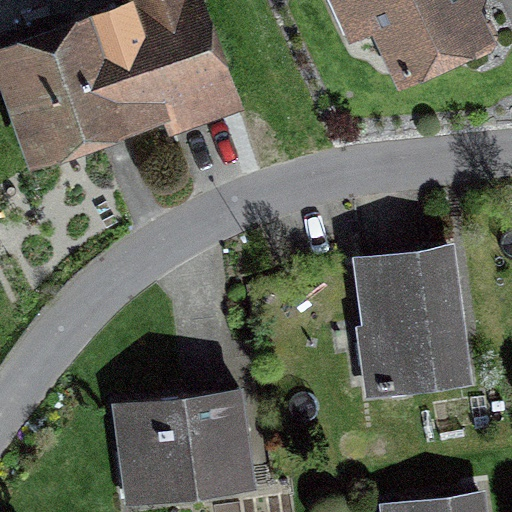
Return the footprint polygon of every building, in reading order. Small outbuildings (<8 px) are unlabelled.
[(192,0),(136,0),(143,18),(103,32),(92,4),(0,36),(0,40),(37,142),(161,97),(170,121),(228,100),(192,0)] [(468,0),(341,0),(354,29),(381,18),(403,69),(484,34),(468,0)] [(443,243),(360,253),(377,385),(460,375),(443,243)] [(234,389),(121,401),(131,491),(244,479),(234,389)] [(478,511),(477,495),(387,504),(388,511),(478,511)]
